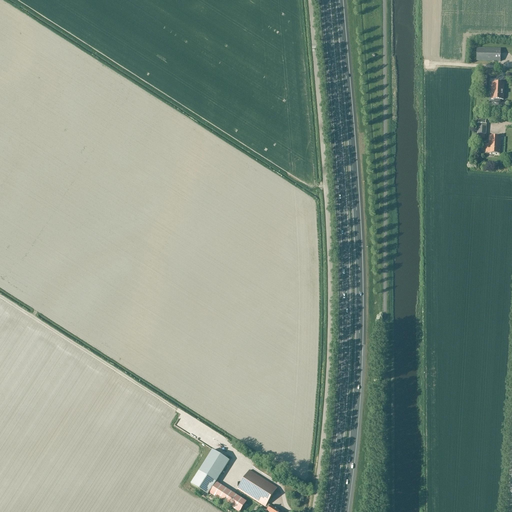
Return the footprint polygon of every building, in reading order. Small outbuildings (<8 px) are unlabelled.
[(477,61),(501,62),(501,49),(477,49),(477,61)] [(501,100),(504,100),(505,83),(492,83),(492,100),(495,100),(495,102),(496,103),(500,104),(501,103),(501,100)] [(485,135),(486,135),(487,124),(477,124),(477,135),(478,135),(485,135)] [(502,137),(490,136),(489,136),(488,145),(486,145),(485,153),(487,153),(487,154),(489,154),(501,154),(502,137)] [(208,495),(230,461),(213,450),(191,484),(208,495)] [(270,506),(267,504),(277,488),(250,470),(242,482),(238,489),(259,503),(265,507),(268,509),(267,511),(268,511),(280,511),(281,511),(271,505),(270,506)] [(240,511),(247,502),(217,483),(210,493),(239,511),(240,511)]
